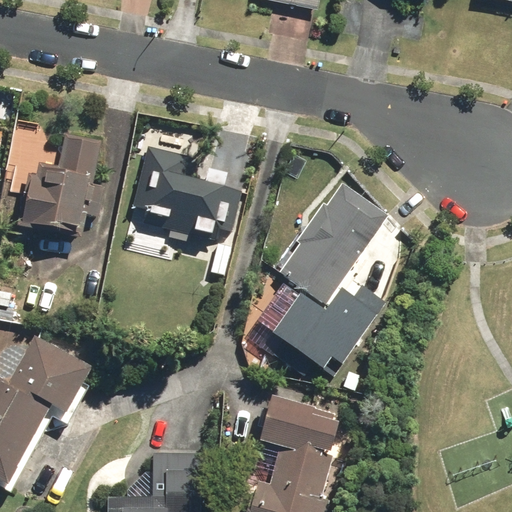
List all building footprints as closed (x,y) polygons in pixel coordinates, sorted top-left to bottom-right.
[(329,0),(262,0),(328,11),(329,0)] [(102,139),(67,134),(62,172),(42,169),(41,174),(32,173),(25,224),(87,232),(90,216),(103,218),(107,189),(96,187),(102,139)] [(201,156),(154,143),(131,225),(144,229),(138,251),(170,260),(172,252),(199,260),(206,235),(220,239),(222,232),(230,234),(243,188),(196,175),(201,156)] [(387,212),(346,182),(328,207),(322,203),(276,267),(301,285),(329,305),(334,298),(387,212)] [(334,298),(329,305),(301,285),(273,324),(333,368),(366,322),(334,298)] [(93,364),(38,334),(11,384),(0,378),(0,471),(14,479),(54,403),(68,411),(93,364)] [(350,416),(280,391),(265,437),(280,442),(268,478),(254,474),(241,511),(328,511),(333,498),(324,495),(350,416)] [(206,511),(207,453),(153,452),(153,495),(107,495),(107,511),(206,511)]
